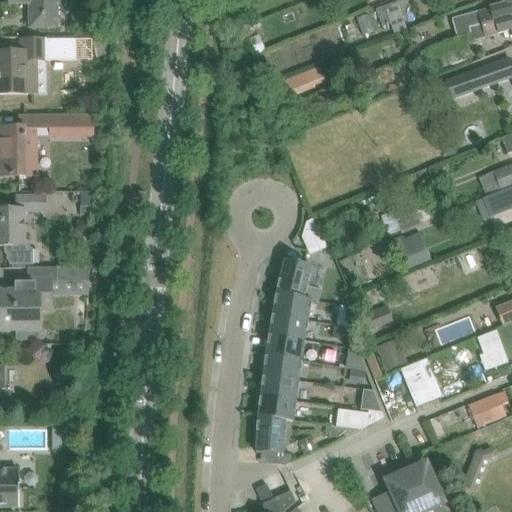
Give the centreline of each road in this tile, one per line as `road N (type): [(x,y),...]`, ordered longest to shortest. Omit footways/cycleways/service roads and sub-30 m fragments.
road 1 (secondary): [(139,511),(179,0)]
road 2 (unclassified): [(247,477),(289,470),(511,382)]
road 3 (residential): [(220,511),(253,241)]
road 4 (residential): [(253,241),(283,228),(276,196),(244,196),(234,216),(243,236)]
